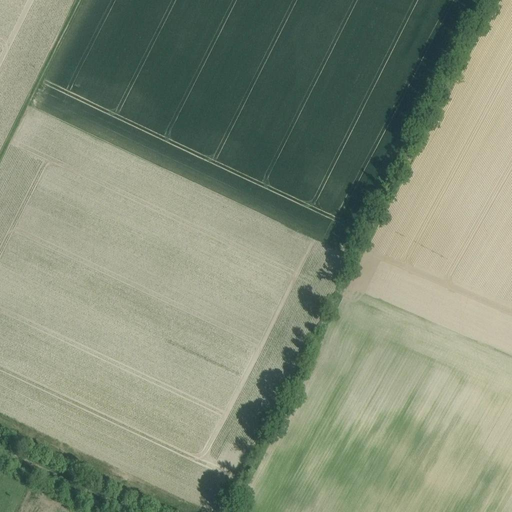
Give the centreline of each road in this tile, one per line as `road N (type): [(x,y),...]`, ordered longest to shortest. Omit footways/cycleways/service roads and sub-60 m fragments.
road 1 (track): [(79,0),(0,158)]
road 2 (track): [(129,511),(0,449)]
